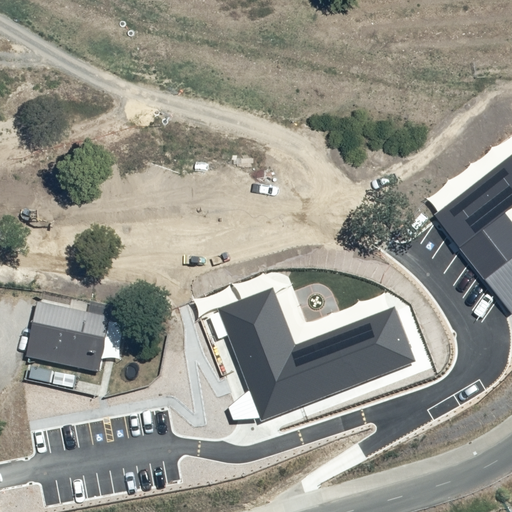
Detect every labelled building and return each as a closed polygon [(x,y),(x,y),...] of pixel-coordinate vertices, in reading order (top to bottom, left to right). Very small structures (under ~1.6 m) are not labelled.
[(511,153),(434,214),(511,312),(511,311),(511,221),(505,213),(511,207),(511,153)] [(253,174),(195,172),(194,221),(252,223),(253,174)] [(277,290),(220,311),(263,425),(416,368),(396,312),(298,349),(277,290)] [(112,321),(40,305),(28,358),(100,374),(112,321)] [(206,448),(135,449),(135,490),(207,489),(206,448)] [(129,458),(90,457),(89,483),(128,485),(129,458)]
